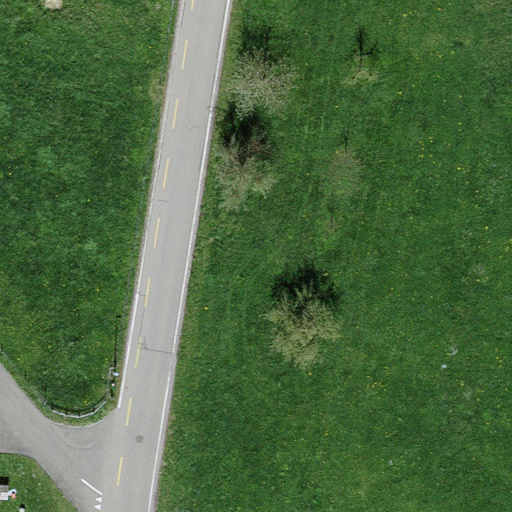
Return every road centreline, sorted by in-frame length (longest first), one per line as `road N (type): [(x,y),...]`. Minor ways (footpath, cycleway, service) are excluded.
road 1 (unclassified): [(130,500),(207,0)]
road 2 (residential): [(0,387),(76,474),(130,500)]
